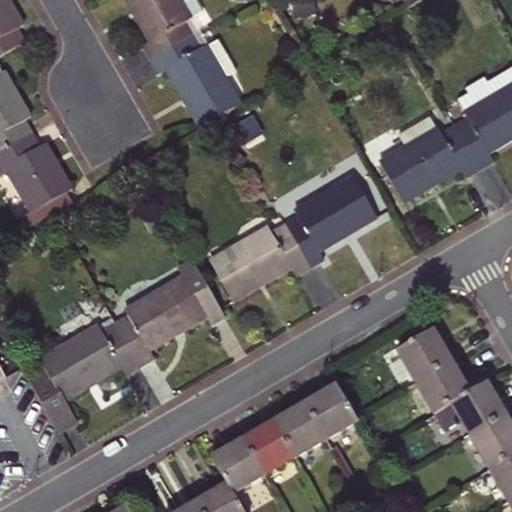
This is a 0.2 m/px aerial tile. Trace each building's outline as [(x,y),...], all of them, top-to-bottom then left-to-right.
[(0,0),(0,58),(25,44),(17,31),(23,27),(7,0),(0,0)] [(124,0),(149,43),(142,47),(150,62),(192,37),(184,24),(190,20),(178,0),(124,0)] [(399,0),(405,9),(420,0),(399,0)] [(167,72),(200,129),(220,117),(239,106),(223,79),(235,72),(217,40),(199,49),(192,37),(150,62),(159,77),(167,72)] [(467,120),(454,128),(479,170),(493,161),(488,154),(511,139),(511,69),(486,85),(483,80),(465,91),(467,94),(457,101),(467,120)] [(4,72),(0,74),(0,154),(32,136),(24,123),(30,118),(4,72)] [(464,178),(479,170),(454,128),(440,137),(429,118),(397,136),(405,148),(378,164),(402,204),(460,170),(464,178)] [(39,149),(32,136),(0,154),(0,174),(6,171),(31,214),(72,190),(46,145),(39,149)] [(299,219),(285,227),(309,268),(322,260),(318,253),(376,219),(352,179),(295,213),(299,219)] [(295,276),(309,268),(285,227),(272,235),(268,228),(209,263),(233,303),(291,268),(295,276)] [(129,318),(115,326),(139,367),(153,359),(149,351),(207,318),(212,328),(225,320),(192,262),(177,271),(182,279),(125,312),(129,318)] [(42,365),(29,373),(64,432),(77,424),(64,401),(122,368),(126,376),(139,367),(115,326),(102,334),(98,327),(40,361),(42,365)] [(432,332),(409,346),(397,353),(415,384),(450,364),(432,332)] [(450,364),(415,384),(433,416),(451,406),(468,395),(450,364)] [(64,432),(29,373),(26,375),(59,434),(64,432)] [(451,406),(469,438),(505,418),(486,385),(468,395),(451,406)] [(357,424),(354,420),(336,389),(305,407),(326,442),(357,424)] [(275,424),(295,460),(326,442),(305,407),(275,424)] [(489,471),(511,457),(511,429),(505,418),(469,438),(489,471)] [(264,478),(295,460),(275,424),(243,443),(264,478)] [(264,478),(243,443),(213,461),(228,486),(233,496),(264,478)] [(511,457),(489,471),(508,503),(511,500),(511,457)] [(228,486),(196,505),(199,511),(243,511),(233,496),(228,486)]
